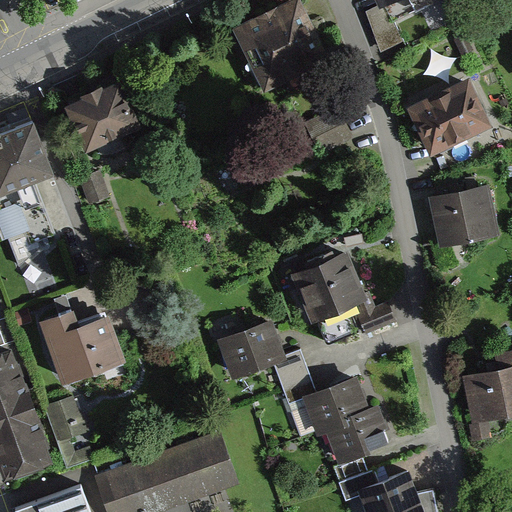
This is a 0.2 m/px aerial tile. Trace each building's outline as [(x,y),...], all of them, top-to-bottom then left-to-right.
[(379,0),(389,21),(433,0),(379,0)] [(311,2),(245,33),(272,90),(338,59),(311,2)] [(475,82),(416,111),(438,155),(497,126),(475,82)] [(135,86),(78,107),(95,152),(152,130),(135,86)] [(357,140),(340,105),(302,123),(318,158),(357,140)] [(43,120),(0,137),(0,215),(19,265),(60,249),(71,276),(100,265),(43,120)] [(103,173),(88,179),(95,199),(111,194),(103,173)] [(494,189),(437,201),(447,248),(504,237),(494,189)] [(360,251),(305,273),(323,320),(379,298),(360,251)] [(86,310),(49,323),(70,382),(133,360),(118,317),(92,327),(86,310)] [(277,322),(225,342),(239,378),(278,363),(293,404),(317,395),(301,352),(290,356),(277,322)] [(24,349),(0,357),(0,441),(13,480),(63,462),(24,349)] [(511,369),(511,372),(473,380),(481,421),(511,415),(511,353),(509,354),(511,369)] [(365,377),(314,396),(328,432),(338,429),(351,464),(400,446),(386,409),(378,412),(365,377)] [(77,398),(53,407),(65,437),(89,428),(77,398)] [(174,511),(242,490),(224,436),(102,476),(113,511),(174,511)] [(416,474),(370,488),(377,511),(443,511),(437,493),(423,497),(416,474)] [(91,511),(82,486),(17,509),(18,511),(91,511)]
